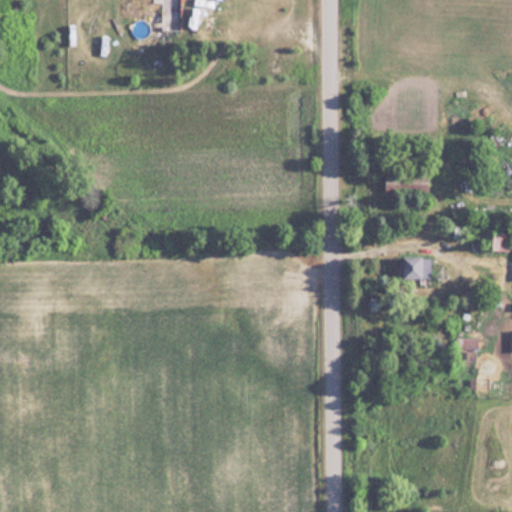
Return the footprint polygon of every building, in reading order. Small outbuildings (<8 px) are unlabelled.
[(183,29),(183,0),(161,0),(162,29),(183,29)] [(431,171),(386,171),(386,193),(431,193),(431,171)] [(488,231),(488,248),(508,248),(508,231),(488,231)] [(431,277),(431,255),(403,255),(403,277),(431,277)] [(456,347),(478,347),(478,336),(456,336),(456,347)]
